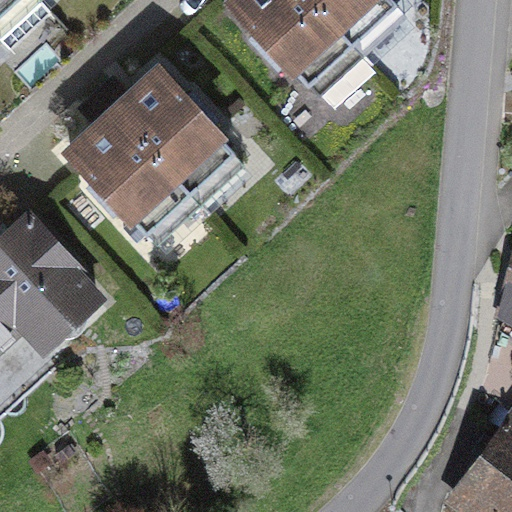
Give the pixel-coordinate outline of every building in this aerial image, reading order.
[(317,0),(239,0),(311,78),(353,39),(317,0)] [(394,0),(317,0),(353,39),(395,1),(394,0)] [(162,68),(118,107),(194,191),(238,152),(162,68)] [(118,107),(75,146),(151,230),(194,191),(118,107)] [(105,295),(27,206),(0,229),(0,435),(2,434),(2,422),(0,418),(0,414),(57,362),(49,353),(105,295)] [(511,264),(497,312),(505,320),(500,327),(511,334),(511,264)] [(511,511),(511,404),(447,492),(465,511),(511,511)]
